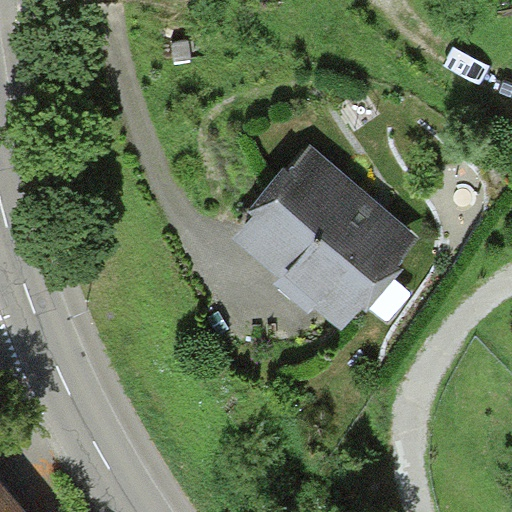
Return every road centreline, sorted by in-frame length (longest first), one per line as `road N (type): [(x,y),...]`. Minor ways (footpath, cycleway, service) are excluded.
road 1 (tertiary): [(33,307),(67,398),(137,511)]
road 2 (tertiary): [(0,190),(33,307)]
